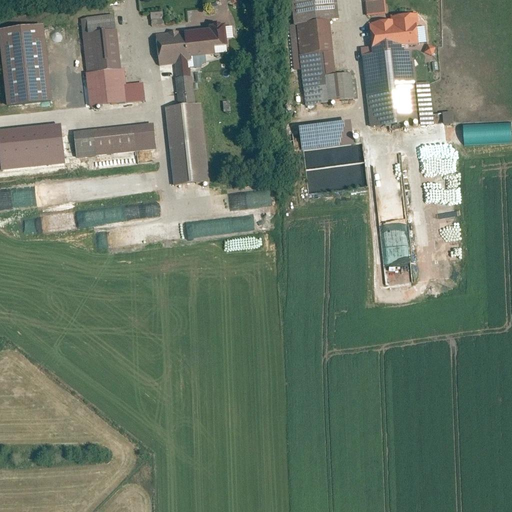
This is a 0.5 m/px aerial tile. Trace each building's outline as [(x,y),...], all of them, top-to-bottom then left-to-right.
[(329,0),(283,0),(287,31),(292,30),(300,110),(351,105),(348,81),(330,83),(324,25),(332,24),(329,0)] [(385,1),(365,2),(366,16),(386,15),(385,1)] [(200,18),(199,10),(187,11),(188,19),(200,18)] [(151,26),(163,26),(163,13),(150,14),(151,26)] [(365,64),(371,129),(419,125),(414,72),(404,73),(402,47),(421,45),(419,17),(392,20),(393,33),(371,35),(374,63),(365,64)] [(109,22),(75,26),(85,107),(146,100),(145,86),(118,90),(109,22)] [(43,27),(0,30),(0,61),(4,108),(50,104),(43,27)] [(211,54),(208,32),(154,39),(157,64),(171,62),(177,109),(164,110),(175,186),(208,182),(199,112),(191,113),(184,58),(211,54)] [(432,57),(435,49),(427,46),(424,55),(432,57)] [(452,113),(441,114),(442,127),(452,126),(452,113)] [(349,123),(297,129),(300,152),(352,146),(349,123)] [(461,125),(462,147),(511,144),(510,123),(461,125)] [(0,172),(63,165),(59,126),(0,132),(0,172)] [(95,160),(131,155),(128,136),(92,142),(95,160)] [(380,206),(381,226),(405,225),(404,205),(380,206)] [(99,238),(102,250),(119,246),(116,234),(99,238)]
